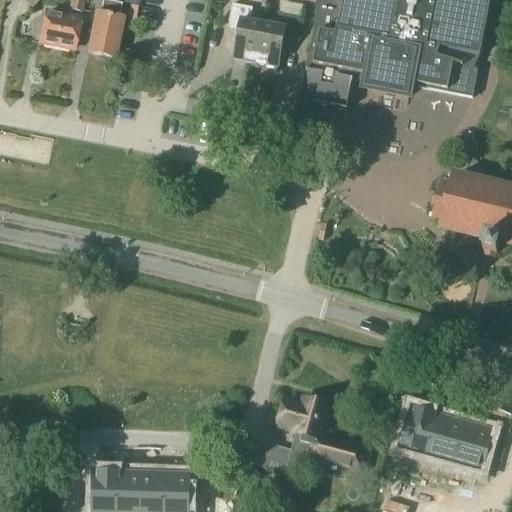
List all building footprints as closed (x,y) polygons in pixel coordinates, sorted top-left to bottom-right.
[(80,15),(83,0),(70,0),(68,12),(80,15)] [(135,8),(136,0),(121,0),(120,5),(135,8)] [(320,0),(301,99),(346,108),(352,78),(365,81),(363,91),(408,100),(411,86),(418,88),(417,91),(471,102),(491,0),(320,0)] [(119,24),(117,23),(119,10),(102,7),(99,19),(97,19),(89,58),(111,62),(119,24)] [(253,11),(232,7),(228,30),(239,33),(234,62),(246,64),(246,63),(256,65),(263,27),(250,24),(253,11)] [(277,30),(263,27),(256,65),(266,67),(266,68),(278,71),(284,41),(296,44),(300,20),(280,16),(277,30)] [(38,46),(72,53),(79,24),(44,17),(38,46)] [(511,195),(455,181),(452,191),(442,188),(434,220),(444,222),(442,230),(486,241),(483,254),(497,257),(500,244),(511,247),(511,195)] [(329,410),(305,403),(303,411),(285,406),(278,429),(297,434),(291,454),(273,449),(266,473),(285,478),(289,465),(306,470),(308,460),(362,475),(368,455),(320,442),(329,410)] [(410,410),(398,452),(426,460),(438,417),(410,410)] [(438,417),(426,460),(453,467),(465,425),(438,417)] [(465,425),(453,467),(481,475),(493,433),(465,425)] [(93,475),(92,511),(116,511),(118,476),(93,475)] [(118,476),(116,511),(140,511),(142,477),(118,476)] [(142,477),(140,511),(163,511),(165,478),(142,477)] [(165,478),(163,511),(188,511),(189,478),(165,478)] [(415,498),(418,490),(403,486),(400,494),(415,498)] [(430,502),(432,494),(418,490),(415,498),(426,501),(430,502)] [(61,491),(60,511),(68,511),(69,492),(61,491)] [(477,511),(479,507),(464,503),(462,511),(464,511),(477,511)]
